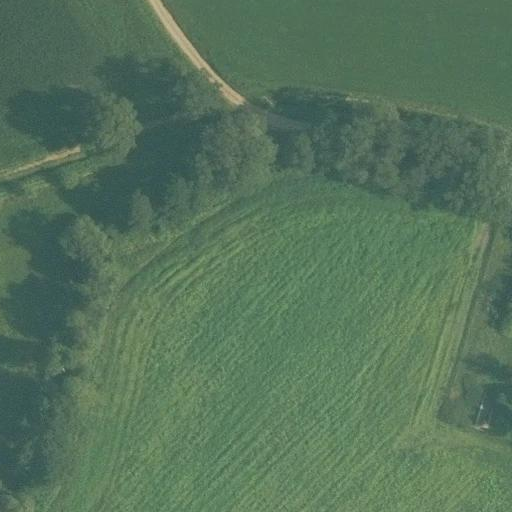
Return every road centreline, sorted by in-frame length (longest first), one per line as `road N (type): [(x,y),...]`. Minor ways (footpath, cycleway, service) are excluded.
road 1 (track): [(152,0),(212,82),(270,123),(511,166)]
road 2 (track): [(254,115),(72,180),(0,191)]
